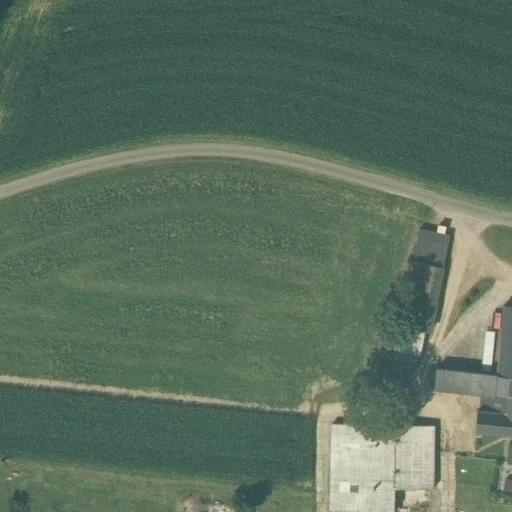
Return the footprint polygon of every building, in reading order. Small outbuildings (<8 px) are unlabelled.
[(453,237),(421,229),(390,353),(422,361),(453,237)] [(482,393),(480,409),(511,412),(511,305),(505,305),(497,374),(496,395),(482,393)] [(435,388),(482,393),(496,395),(497,374),(438,368),(435,388)] [(511,412),(480,409),(479,409),(477,429),(511,432),(511,412)] [(433,488),(434,425),(332,423),(331,510),(399,511),(399,503),(395,503),(395,488),(433,488)]
